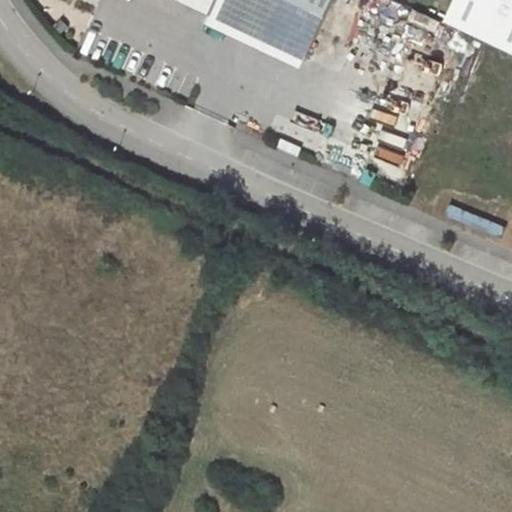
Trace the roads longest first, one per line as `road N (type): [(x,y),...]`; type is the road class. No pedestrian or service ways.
road 1 (unclassified): [(511,299),(87,110),(47,79),(0,18)]
road 2 (unknown): [(113,29),(339,138),(362,134),(376,120),(426,0)]
